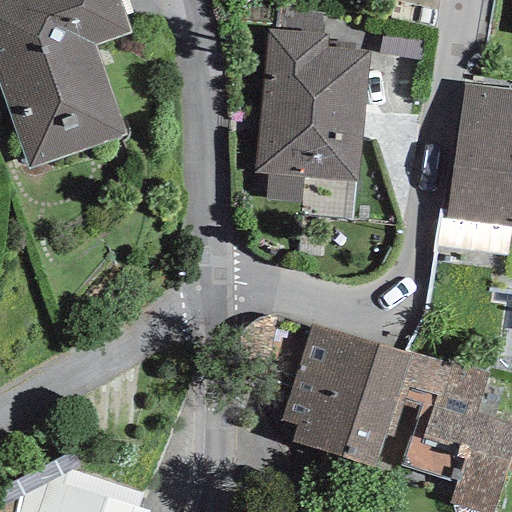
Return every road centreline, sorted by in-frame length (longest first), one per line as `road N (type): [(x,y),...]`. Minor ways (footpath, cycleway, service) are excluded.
road 1 (residential): [(209,296),(264,292),(350,311),(393,297),(413,264),(463,0)]
road 2 (residential): [(209,296),(187,0)]
road 3 (residential): [(212,511),(209,296)]
